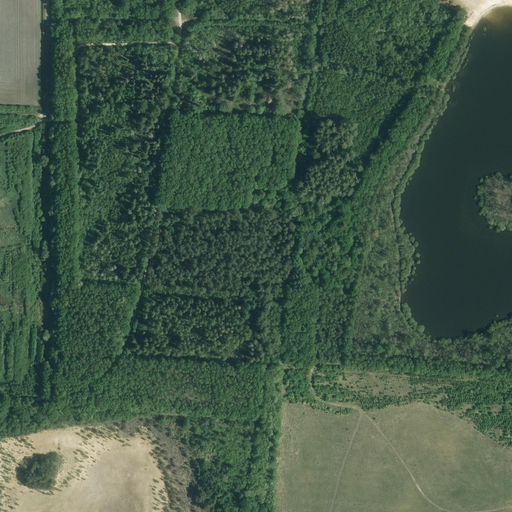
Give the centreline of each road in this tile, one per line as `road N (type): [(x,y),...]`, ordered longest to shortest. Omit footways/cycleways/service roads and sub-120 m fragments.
road 1 (track): [(153,207),(141,284),(109,367),(61,395),(0,395)]
road 2 (track): [(0,136),(75,117),(80,46),(179,41)]
road 3 (track): [(153,207),(179,41)]
